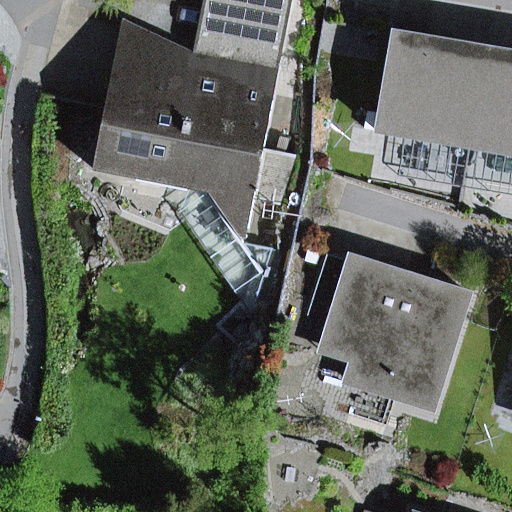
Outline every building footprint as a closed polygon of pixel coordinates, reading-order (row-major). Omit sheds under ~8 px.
[(245,246),(293,0),(230,0),(217,66),(194,55),(156,37),(130,166),(97,159),(95,171),(191,189),(208,193),(245,246)] [(205,0),(194,55),(217,66),(230,0),(205,0)] [(130,166),(156,37),(124,22),(97,159),(130,166)] [(393,34),(376,132),(405,137),(469,148),(486,50),(393,34)] [(511,155),(511,54),(486,50),(469,148),(511,155)] [(399,177),(511,196),(511,155),(469,148),(405,137),(399,177)] [(272,251),(245,246),(208,193),(191,189),(180,213),(252,317),(272,251)] [(351,362),(344,384),(432,411),(470,295),(350,257),(320,352),(351,362)]
